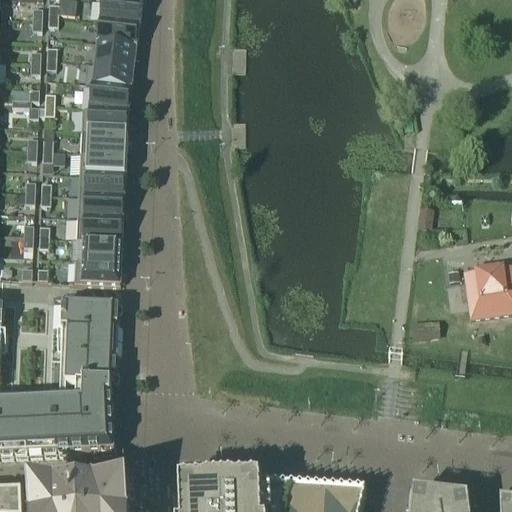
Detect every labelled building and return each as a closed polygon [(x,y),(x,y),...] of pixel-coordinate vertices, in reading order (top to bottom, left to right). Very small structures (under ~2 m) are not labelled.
[(0,337),(0,387),(66,390),(68,336),(62,336),(63,307),(78,0),(14,0),(1,293),(1,308),(4,309),(3,338),(0,337)] [(142,0),(96,0),(96,6),(103,7),(103,6),(142,11),(142,0)] [(100,27),(139,32),(142,11),(103,6),(103,7),(100,27)] [(139,32),(100,27),(98,49),(136,54),(139,32)] [(136,54),(98,49),(95,70),(134,75),(136,54)] [(134,75),(95,70),(92,94),(131,99),(134,75)] [(131,99),(92,94),(90,115),(128,118),(131,99)] [(127,141),(128,118),(90,115),(82,115),(81,139),(90,139),(127,141)] [(90,139),(89,158),(89,160),(126,161),(127,141),(90,139)] [(89,160),(89,158),(80,158),(79,181),(125,183),(126,161),(89,160)] [(125,183),(79,181),(78,202),(124,205),(125,183)] [(124,205),(78,202),(77,225),(86,226),(86,224),(123,226),(124,205)] [(77,225),(76,245),(85,246),(122,248),(123,226),(86,224),(86,226),(77,225)] [(122,248),(85,246),(84,266),(121,268),(122,248)] [(120,292),(121,268),(84,266),(75,266),(74,290),(120,292)] [(511,270),(463,277),(468,313),(470,325),(511,319),(511,270)] [(458,276),(448,278),(449,287),(459,285),(458,276)] [(0,465),(115,460),(112,403),(111,403),(112,393),(116,394),(119,310),(63,307),(62,336),(68,336),(66,390),(66,391),(84,391),(84,404),(84,410),(0,414),(0,337),(3,338),(4,309),(1,308),(0,308),(0,465)] [(431,329),(413,330),(414,345),(432,344),(431,329)] [(0,511),(469,511),(469,509),(415,502),(365,501),(262,493),(181,496),(129,498),(30,501),(31,511),(22,511),(22,506),(0,505),(0,511)]
